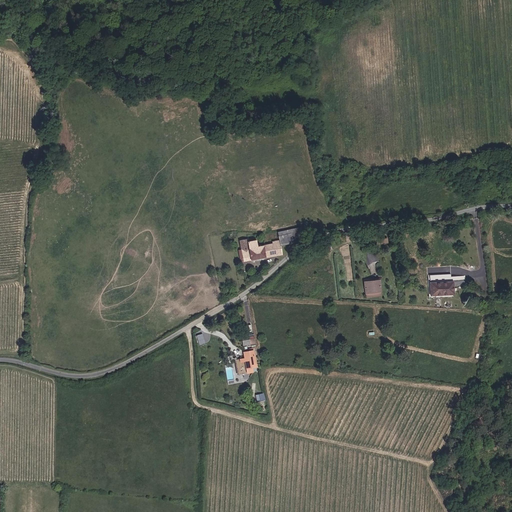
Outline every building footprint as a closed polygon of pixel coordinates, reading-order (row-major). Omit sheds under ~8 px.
[(292,238),(303,236),(301,227),(278,232),(280,240),(280,245),(293,242),(292,238)] [(282,254),(280,245),(280,240),(272,242),(272,244),(257,247),(256,241),(249,242),(248,239),(240,240),(241,250),(243,261),(282,254)] [(376,251),(367,254),(370,263),(378,260),(376,251)] [(363,283),(365,294),(380,291),(379,281),(363,283)] [(453,294),(452,287),(452,282),(429,284),(430,296),(453,294)] [(211,340),(208,332),(198,335),(200,344),(211,340)] [(243,335),(245,344),(254,342),(253,337),(250,337),(249,334),(243,335)] [(255,367),(253,350),(244,351),(245,357),(239,358),(240,361),(236,361),(237,374),(252,372),(252,367),(255,367)] [(257,394),(259,401),(266,399),(264,392),(257,394)]
